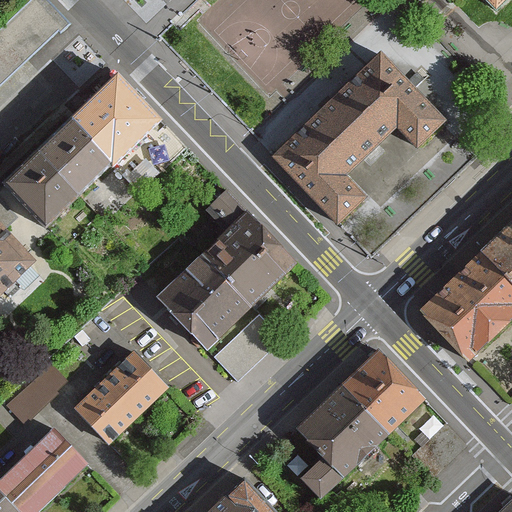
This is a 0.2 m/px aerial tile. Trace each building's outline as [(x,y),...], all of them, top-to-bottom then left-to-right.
[(60,33),(69,25),(45,0),(32,0),(0,30),(0,85),(58,31),(60,33)] [(481,0),(494,13),(508,0),(481,0)] [(411,143),(439,116),(374,49),(320,100),(267,151),(332,219),(361,191),(342,170),(391,123),(411,143)] [(116,79),(71,122),(114,166),(158,122),(116,79)] [(71,122),(36,155),(77,199),(114,166),(71,122)] [(180,144),(158,122),(114,166),(136,188),(180,144)] [(36,155),(3,186),(45,229),(77,199),(36,155)] [(226,195),(207,213),(230,237),(249,219),(226,195)] [(230,237),(203,261),(249,312),(296,269),(249,219),(230,237)] [(511,226),(478,259),(511,293),(511,226)] [(0,232),(0,299),(33,268),(0,232)] [(511,293),(478,259),(419,315),(467,365),(511,321),(511,293)] [(203,261),(159,300),(205,352),(249,312),(203,261)] [(261,318),(216,359),(238,382),(282,341),(261,318)] [(133,355),(104,386),(141,421),(170,392),(133,355)] [(424,404),(379,355),(341,390),(386,438),(424,404)] [(45,362),(5,398),(27,421),(67,385),(45,362)] [(112,451),(141,421),(104,386),(76,416),(112,451)] [(386,438),(341,390),(295,432),(323,462),(301,482),(318,501),(386,438)] [(445,424),(411,456),(433,478),(467,446),(445,424)] [(54,431),(0,483),(0,487),(23,511),(44,511),(90,469),(54,431)] [(211,511),(269,511),(243,483),(211,511)] [(0,511),(23,511),(0,487),(0,511)]
